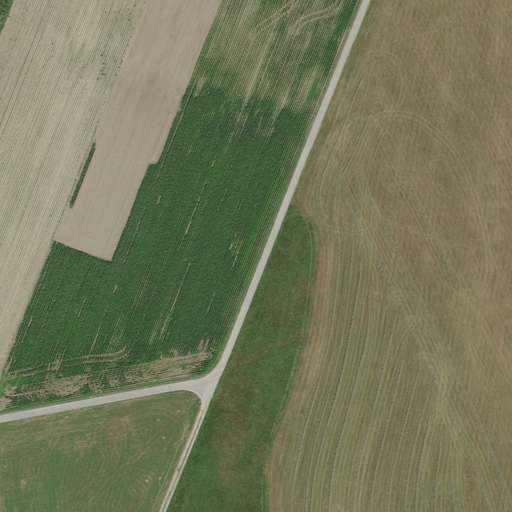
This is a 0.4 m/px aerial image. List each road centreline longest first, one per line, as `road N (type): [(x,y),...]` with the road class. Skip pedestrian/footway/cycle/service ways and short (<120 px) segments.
road 1 (unclassified): [(0,419),(216,378),(368,0)]
road 2 (track): [(216,378),(163,511)]
